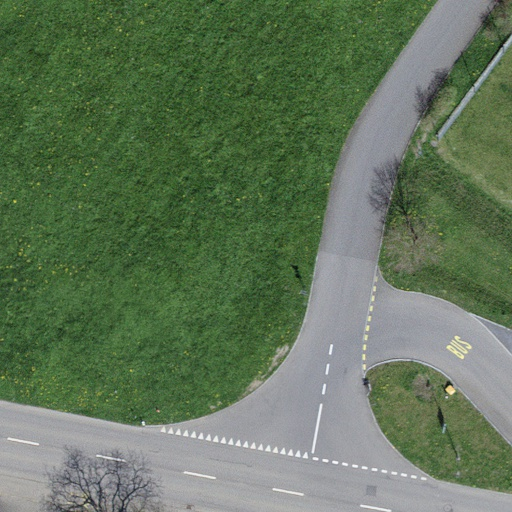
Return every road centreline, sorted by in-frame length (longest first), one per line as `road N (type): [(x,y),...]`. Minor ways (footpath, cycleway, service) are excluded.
road 1 (residential): [(469,0),(376,147),(351,238),(304,496)]
road 2 (primary): [(0,437),(304,496)]
